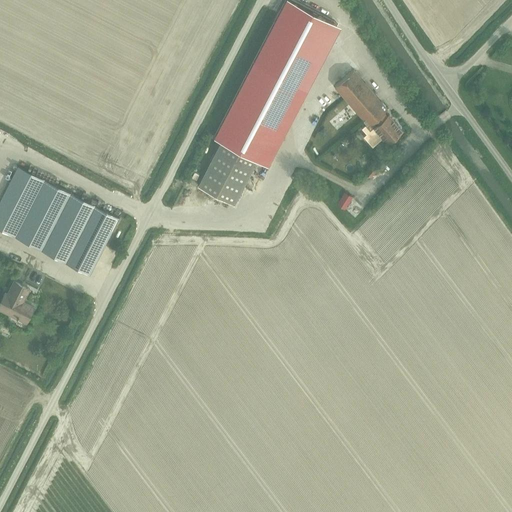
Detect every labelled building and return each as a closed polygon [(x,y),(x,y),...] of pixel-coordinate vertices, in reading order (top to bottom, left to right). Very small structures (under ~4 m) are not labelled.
[(292,0),(285,0),(214,137),(221,141),(228,144),(257,159),(265,163),(304,87),(314,68),(337,23),(292,0)] [(353,69),(334,85),(368,124),(366,126),(370,130),(374,127),(388,143),(403,130),(389,114),(387,115),(384,111),(387,108),(353,69)] [(221,141),(221,142),(198,185),(234,204),(257,159),(221,141)] [(371,178),(379,168),(374,163),(365,173),(371,178)] [(0,200),(0,227),(16,235),(90,274),(119,217),(45,178),(18,165),(0,200)] [(345,192),(337,204),(345,209),(352,197),(345,192)] [(0,309),(26,323),(34,307),(23,302),(23,298),(28,288),(15,281),(8,294),(6,293),(0,303),(0,309)]
